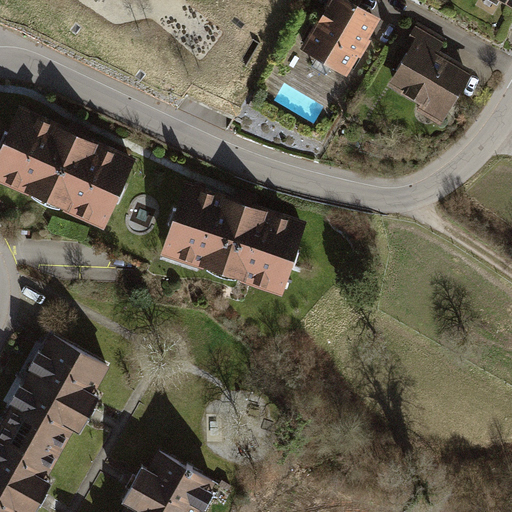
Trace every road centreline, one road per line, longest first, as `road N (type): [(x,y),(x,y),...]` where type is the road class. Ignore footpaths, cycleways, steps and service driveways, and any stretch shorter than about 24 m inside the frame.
road 1 (residential): [(22,63),(234,159),(371,197),(442,181),(469,161),(511,100)]
road 2 (track): [(511,272),(395,197)]
